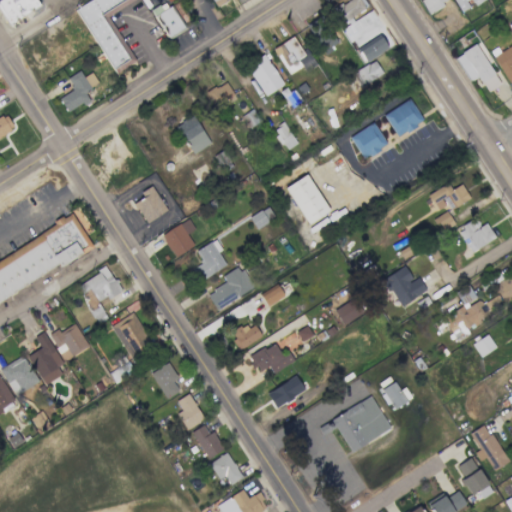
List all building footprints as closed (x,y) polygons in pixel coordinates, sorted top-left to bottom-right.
[(0,0),(0,9),(7,23),(38,8),(34,0),(0,0)] [(106,16),(132,0),(87,0),(75,7),(111,70),(130,58),(106,16)] [(346,0),(331,9),(340,23),(366,7),(361,0),(346,0)] [(421,0),(426,12),(449,3),(447,0),(421,0)] [(471,5),(472,6),(482,0),(453,0),(460,12),(471,5)] [(171,5),(161,10),(158,5),(151,8),(166,38),(183,30),(171,5)] [(321,53),(336,45),(321,16),(306,23),(321,53)] [(288,74),(301,66),(305,71),(316,65),(307,51),(303,53),(292,36),(272,48),(288,74)] [(387,48),(380,36),(358,50),(364,62),(387,48)] [(499,84),(475,44),(454,56),(469,81),(477,76),(486,91),(499,84)] [(511,45),(493,55),(507,83),(511,80),(511,45)] [(245,67),(264,95),(282,83),(263,55),(245,67)] [(360,86),(382,75),(375,61),(353,71),(360,86)] [(66,78),(73,89),(58,98),(66,112),(89,99),(83,90),(97,82),(91,72),(83,77),(79,70),(66,78)] [(205,90),(213,107),(233,98),(225,81),(205,90)] [(396,137),(422,121),(409,98),(382,114),(396,137)] [(0,135),(13,128),(4,114),(0,116),(0,135)] [(173,127),(192,154),(210,142),(191,115),(173,127)] [(386,144),(372,122),(348,137),(362,159),(386,144)] [(296,143),(282,123),(272,130),(285,150),(296,143)] [(328,210),(305,174),(284,187),(307,224),(328,210)] [(450,189),(446,182),(426,194),(431,204),(441,198),(448,210),(468,198),(460,183),(450,189)] [(139,191),(142,197),(133,202),(143,222),(164,211),(151,185),(139,191)] [(248,218),(255,229),(274,217),(266,206),(248,218)] [(453,223),(445,210),(432,219),(440,232),(453,223)] [(86,246),(0,302),(0,261),(68,217),(86,246)] [(485,222),(479,226),(473,217),(455,229),(471,252),(494,237),(485,222)] [(185,234),(193,229),(187,218),(160,235),(174,257),(193,245),(185,234)] [(190,269),(197,281),(225,265),(217,252),(221,250),(214,239),(194,250),(201,262),(190,269)] [(221,275),(225,283),(206,293),(214,309),(251,289),(238,265),(221,275)] [(417,276),(412,280),(403,266),(382,278),(398,306),(425,290),(417,276)] [(75,284),(97,323),(105,318),(97,303),(119,291),(106,267),(75,284)] [(511,298),(511,272),(492,284),(497,294),(480,304),(478,300),(464,308),(462,305),(441,316),(454,338),(466,331),(464,327),(503,305),(502,304),(511,298)] [(266,307),(283,296),(276,285),(259,296),(266,307)] [(474,298),(467,286),(455,293),(462,305),(474,298)] [(332,310),(341,324),(360,313),(352,298),(332,310)] [(119,341),(123,338),(133,354),(150,344),(131,312),(109,325),(119,341)] [(238,348),(260,337),(252,321),(229,333),(238,348)] [(63,360),(87,346),(73,323),(58,332),(56,329),(47,334),(63,360)] [(301,340),(311,334),(305,325),(295,332),(301,340)] [(39,347),(26,355),(42,383),(65,369),(42,331),(33,337),(39,347)] [(471,344),(479,357),(495,347),(486,334),(471,344)] [(265,367),(270,375),(292,360),(287,352),(281,356),(272,341),(248,357),(258,372),(265,367)] [(36,383),(23,356),(0,366),(0,369),(12,395),(36,383)] [(114,383),(133,371),(126,360),(108,373),(114,383)] [(149,372),(164,399),(177,391),(172,381),(176,379),(167,362),(149,372)] [(303,390),(293,375),(265,393),(275,408),(303,390)] [(0,409),(13,402),(0,378),(0,409)] [(379,389),(391,410),(405,401),(393,381),(379,389)] [(175,400),(181,410),(176,413),(185,429),(202,418),(187,393),(175,400)] [(323,421),(328,430),(335,427),(349,451),(388,429),(370,396),(323,421)] [(30,416),(36,430),(48,425),(42,411),(30,416)] [(483,457),(492,471),(507,461),(483,424),(468,434),(478,449),(473,452),(478,461),(483,457)] [(211,431),(207,433),(202,425),(190,432),(206,458),(222,449),(211,431)] [(241,478),(226,452),(207,463),(217,479),(224,476),(229,485),(241,478)] [(476,491),(480,498),(490,492),(470,457),(454,466),(470,495),(476,491)] [(453,511),(465,505),(455,487),(426,504),(431,511),(453,511)] [(215,505),(219,511),(260,511),(267,508),(257,492),(246,498),(241,489),(215,505)]
